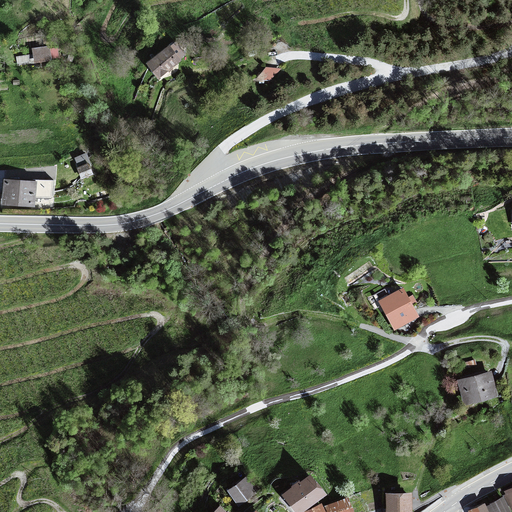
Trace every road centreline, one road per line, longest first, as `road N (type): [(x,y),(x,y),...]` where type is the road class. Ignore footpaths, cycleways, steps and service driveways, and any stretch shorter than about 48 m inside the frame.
road 1 (tertiary): [(0,223),(120,224),(256,166),(319,149),(511,137)]
road 2 (residential): [(511,300),(461,314),(365,371),(189,437),(132,511)]
